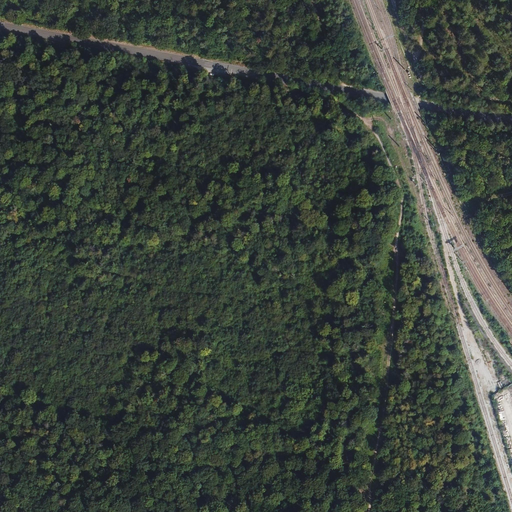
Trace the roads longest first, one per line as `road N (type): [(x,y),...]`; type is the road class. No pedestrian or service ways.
road 1 (tertiary): [(0,28),(511,120)]
road 2 (track): [(0,387),(459,511)]
road 3 (track): [(369,121),(388,149),(403,199),(367,511)]
road 4 (track): [(369,121),(214,69)]
